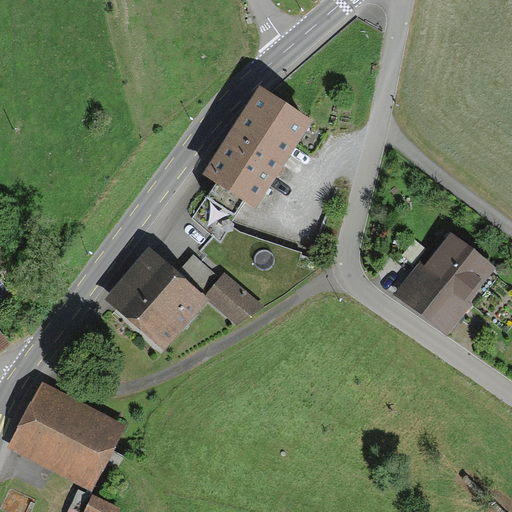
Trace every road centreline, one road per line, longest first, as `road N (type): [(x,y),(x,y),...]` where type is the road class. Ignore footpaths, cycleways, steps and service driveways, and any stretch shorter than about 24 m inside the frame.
road 1 (residential): [(511,391),(361,290),(345,271),(401,0)]
road 2 (tertiary): [(289,47),(201,134),(26,368)]
